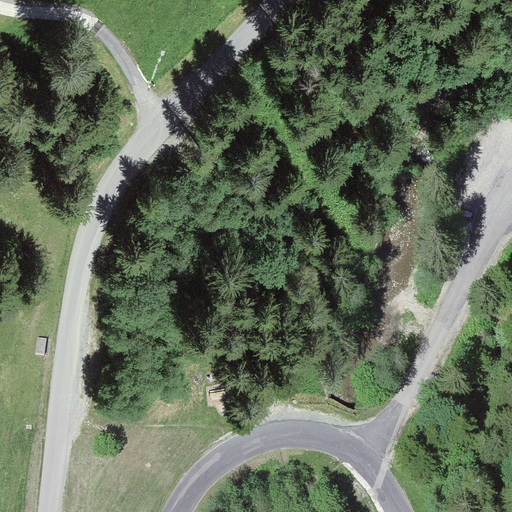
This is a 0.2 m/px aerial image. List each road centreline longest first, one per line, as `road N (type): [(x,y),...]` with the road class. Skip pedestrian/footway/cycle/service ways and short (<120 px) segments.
road 1 (unclassified): [(49,511),(72,315),(102,209),(160,123),(283,0)]
road 2 (tertiary): [(179,511),(231,453),(290,434),(323,436),(354,450),(402,511)]
